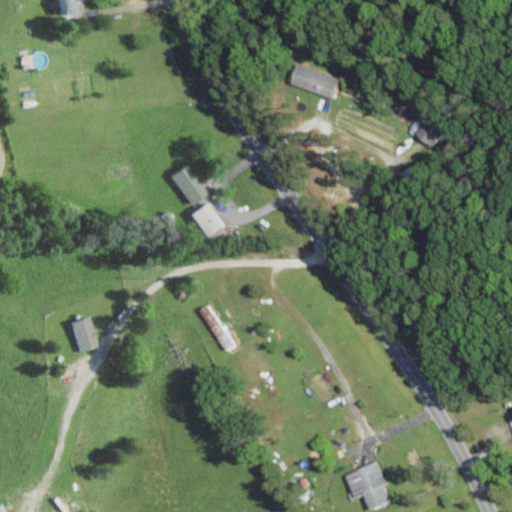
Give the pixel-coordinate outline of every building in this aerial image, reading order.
[(60,0),(62,15),(83,13),(82,0),(60,0)] [(296,84),(336,99),(344,78),(303,63),(296,84)] [(418,133),(434,145),(446,129),(429,117),(418,133)] [(208,195),(193,164),(175,173),(190,204),(208,195)] [(227,226),(209,202),(193,214),(210,238),(227,226)] [(236,344),(211,303),(202,308),(228,349),(236,344)] [(100,343),(89,315),(72,321),(82,350),(100,343)] [(374,509),(396,500),(380,461),(349,473),(359,497),(368,493),(374,509)]
